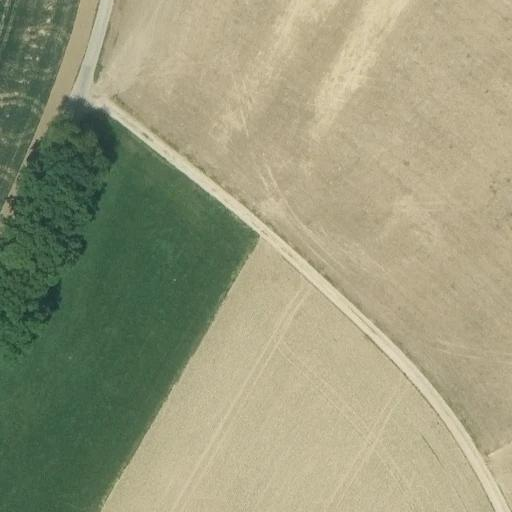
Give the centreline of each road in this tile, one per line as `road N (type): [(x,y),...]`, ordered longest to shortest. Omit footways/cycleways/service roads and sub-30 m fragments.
road 1 (track): [(502,511),(438,400),(384,340),(188,169),(80,91)]
road 2 (unclassified): [(0,275),(80,91),(106,0)]
